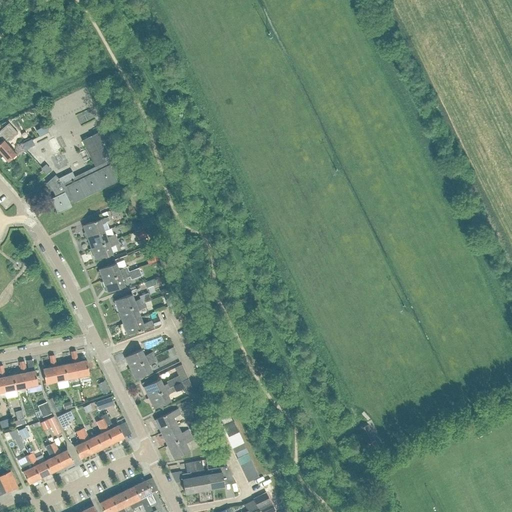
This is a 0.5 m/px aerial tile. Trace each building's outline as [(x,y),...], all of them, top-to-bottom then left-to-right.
[(73,95),(50,106),(56,119),(80,108),(73,95)] [(0,129),(0,136),(3,140),(0,142),(0,152),(8,161),(16,153),(6,142),(17,132),(8,122),(0,129)] [(36,130),(39,136),(48,131),(45,125),(36,130)] [(110,169),(116,166),(110,154),(115,151),(105,129),(82,139),(95,166),(74,176),(72,171),(58,177),(55,174),(46,183),(53,191),(55,196),(50,198),(57,212),(71,206),(69,200),(72,199),(73,200),(115,180),(110,169)] [(120,216),(117,208),(110,211),(113,219),(120,216)] [(83,225),(87,236),(104,229),(102,223),(110,220),(108,215),(83,225)] [(87,236),(91,247),(116,238),(115,233),(106,236),(104,229),(87,236)] [(119,249),(112,252),(110,246),(118,243),(116,238),(91,247),(95,259),(112,253),(114,256),(121,253),(119,249)] [(155,261),(158,260),(154,248),(152,244),(142,248),(147,263),(155,261)] [(99,269),(103,280),(129,271),(127,266),(119,269),(116,262),(99,269)] [(125,285),(122,278),(130,276),(131,279),(142,275),(139,267),(129,271),(103,280),(107,292),(125,285)] [(114,300),(119,312),(144,302),(151,299),(148,292),(139,295),(140,298),(134,300),(132,293),(114,300)] [(123,323),(140,316),(138,310),(145,307),(144,302),(119,312),(123,323)] [(143,323),(140,316),(123,323),(127,334),(153,325),(151,319),(143,323)] [(151,318),(154,326),(160,323),(158,316),(151,318)] [(124,356),(130,367),(154,355),(152,351),(144,355),(141,348),(124,356)] [(67,378),(78,376),(75,361),(77,361),(76,355),(72,356),(73,362),(64,364),(67,378)] [(130,367),(135,379),(152,370),(149,364),(157,360),(154,355),(130,367)] [(86,359),(77,361),(75,361),(78,376),(89,374),(86,359)] [(45,382),(56,380),(54,366),(56,365),(55,360),(50,361),(51,366),(43,368),(45,382)] [(56,380),(67,378),(64,364),(56,365),(54,366),(56,380)] [(16,388),(27,386),(24,372),(26,371),(25,366),(20,367),(21,372),(13,374),(16,388)] [(35,370),(26,371),(24,372),(27,386),(38,384),(35,370)] [(5,390),(16,388),(13,374),(5,375),(2,376),(5,390)] [(166,380),(167,382),(163,384),(160,378),(143,386),(149,397),(182,381),(178,374),(166,380)] [(187,378),(182,381),(149,397),(153,406),(154,408),(171,400),(167,394),(175,390),(182,386),(186,394),(193,390),(187,378)] [(103,380),(97,383),(103,394),(109,391),(103,380)] [(61,408),(54,396),(48,399),(55,412),(61,408)] [(111,396),(96,402),(98,409),(113,404),(111,396)] [(71,406),(70,400),(63,403),(65,409),(71,406)] [(81,403),(84,411),(90,409),(87,401),(81,403)] [(217,414),(228,409),(225,404),(215,408),(217,414)] [(39,408),(42,416),(51,413),(47,405),(39,408)] [(155,419),(161,432),(177,424),(174,417),(181,413),(178,407),(155,419)] [(220,419),(230,415),(228,409),(217,414),(220,419)] [(70,412),(65,414),(58,418),(65,432),(72,429),(68,421),(73,418),(70,412)] [(39,422),(43,430),(50,427),(54,435),(61,432),(53,415),(39,422)] [(220,419),(222,425),(233,420),(230,415),(220,419)] [(106,416),(105,416),(101,418),(113,442),(124,436),(118,424),(111,427),(106,416)] [(100,433),(96,435),(102,447),(113,442),(101,418),(95,421),(100,433)] [(225,431),(235,426),(233,420),(222,425),(225,431)] [(161,432),(167,445),(190,433),(188,428),(181,432),(177,424),(161,432)] [(375,439),(367,424),(360,428),(367,443),(375,439)] [(17,430),(22,439),(29,435),(24,426),(17,430)] [(225,431),(228,436),(238,431),(235,426),(225,431)] [(84,427),(79,429),(91,452),(102,447),(96,435),(89,438),(84,427)] [(8,432),(12,440),(14,439),(19,436),(15,429),(8,432)] [(80,457),(91,452),(79,429),(75,431),(81,442),(74,445),(80,457)] [(228,436),(230,442),(240,437),(238,431),(228,436)] [(193,439),(190,433),(167,445),(173,458),(190,450),(186,442),(193,439)] [(230,442),(233,447),(243,442),(240,437),(230,442)] [(55,441),(50,443),(62,466),(73,461),(67,449),(60,452),(55,441)] [(233,447),(235,453),(245,448),(243,442),(233,447)] [(51,456),(45,460),(51,472),(62,466),(50,443),(46,445),(51,456)] [(29,482),(40,477),(26,449),(24,446),(20,449),(24,456),(30,467),(23,470),(29,482)] [(33,451),(32,452),(30,447),(26,449),(40,477),(51,472),(45,460),(38,463),(33,451)] [(235,453),(238,458),(248,453),(245,448),(235,453)] [(238,458),(239,461),(240,464),(251,459),(248,453),(238,458)] [(240,464),(243,469),(254,464),(251,459),(240,464)] [(192,461),(194,471),(198,491),(211,488),(208,473),(200,474),(200,470),(198,470),(196,460),(192,461)] [(198,491),(194,471),(192,461),(185,463),(186,472),(181,473),(185,493),(198,491)] [(243,469),(246,475),(256,470),(254,464),(243,469)] [(233,478),(227,465),(207,468),(208,473),(211,488),(224,486),(223,480),(233,478)] [(180,479),(177,467),(170,468),(173,480),(180,479)] [(0,474),(0,494),(18,485),(10,469),(0,474)] [(246,475),(248,480),(258,475),(256,470),(246,475)] [(148,511),(153,510),(150,504),(155,501),(151,492),(145,480),(134,485),(146,511),(148,511)] [(138,509),(139,511),(146,511),(134,485),(123,491),(129,503),(140,498),(144,506),(138,509)] [(123,491),(112,496),(119,511),(126,511),(123,506),(129,503),(123,491)] [(253,498),(253,499),(243,504),(248,510),(249,511),(257,507),(259,510),(272,503),(265,491),(253,498)] [(112,511),(119,511),(112,496),(100,502),(105,511),(110,511),(112,511)]
